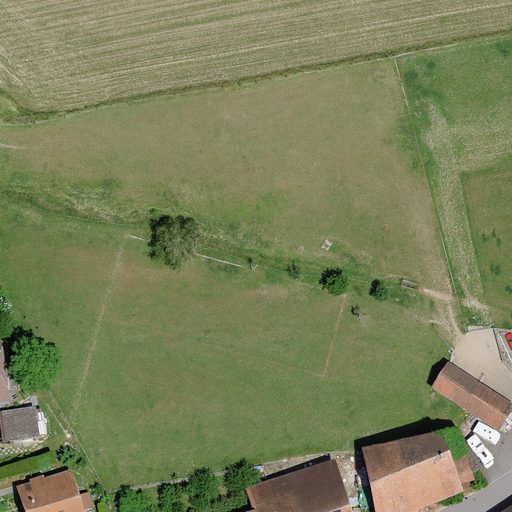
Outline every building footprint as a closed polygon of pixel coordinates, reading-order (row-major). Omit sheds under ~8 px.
[(470,414),(499,433),(511,412),(511,407),(448,366),(433,390),(470,414)] [(2,414),(6,440),(38,436),(34,410),(2,414)] [(459,487),(473,483),(456,436),(441,441),(440,437),(364,453),(374,511),(419,511),(462,497),(459,487)] [(348,511),(334,463),(246,490),(252,511),(348,511)] [(25,511),(83,511),(71,472),(18,488),(25,511)]
